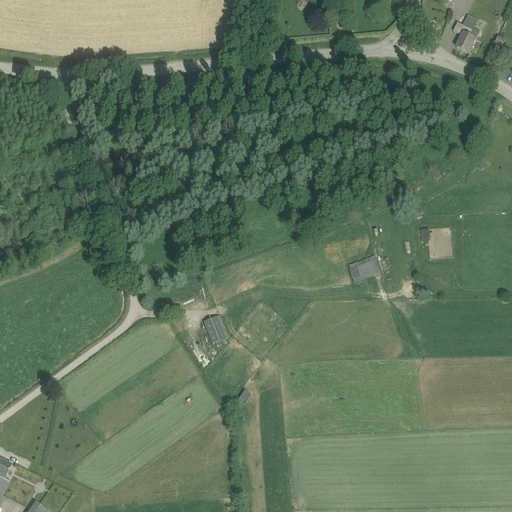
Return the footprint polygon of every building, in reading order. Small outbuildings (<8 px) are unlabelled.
[(474,31),(471,30),(458,23),(453,32),(462,36),(456,48),(469,55),(476,40),(470,37),(474,31)] [(503,47),(505,41),(499,38),(496,44),(503,47)] [(423,218),(422,212),(418,210),(413,213),(413,218),(418,220),(423,218)] [(355,284),(381,275),(376,261),(350,270),(355,284)] [(226,340),(217,318),(204,323),(213,345),(226,340)] [(0,503),(10,482),(5,480),(12,466),(0,459),(0,503)] [(53,511),(56,510),(45,502),(42,507),(35,502),(28,511),(53,511)]
